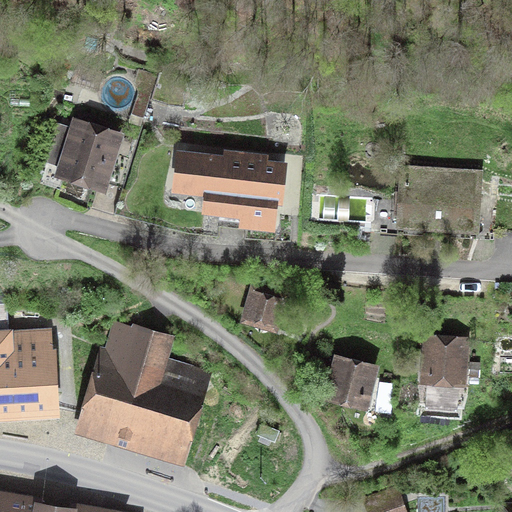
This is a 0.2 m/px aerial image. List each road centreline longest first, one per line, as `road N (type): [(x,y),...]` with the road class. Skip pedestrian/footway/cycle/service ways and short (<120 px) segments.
road 1 (residential): [(511,277),(284,263),(58,219),(38,228)]
road 2 (residential): [(285,511),(316,469),(304,418),(239,348),(169,299),(38,228)]
road 3 (tertiary): [(0,452),(198,511)]
road 4 (track): [(511,418),(361,470),(316,469)]
